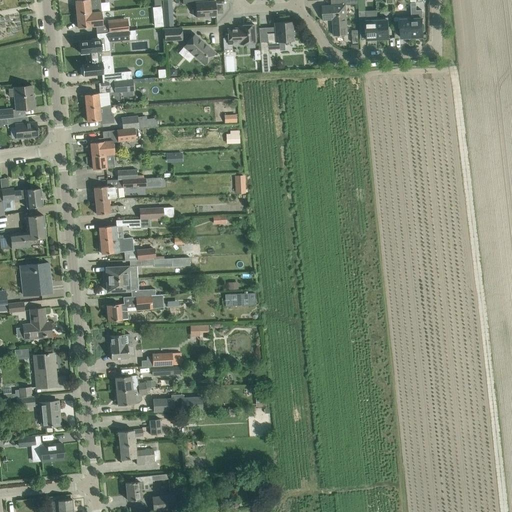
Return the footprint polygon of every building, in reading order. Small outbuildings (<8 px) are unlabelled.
[(77,0),(75,0),(76,14),(90,13),(91,13),(102,12),(100,0),(77,0)] [(171,0),(166,0),(162,0),(164,27),(173,26),(171,0)] [(182,0),(183,4),(195,3),(196,17),(206,17),(216,16),(215,1),(205,2),(193,2),(192,0),(182,0)] [(334,0),(334,5),(323,6),(324,20),(333,19),(334,35),(336,35),(338,37),(344,36),(346,34),(348,34),(346,5),(358,4),(357,0),(334,0)] [(424,36),(423,36),(422,10),(416,10),(416,3),(411,3),(411,17),(412,37),(424,37),(424,36)] [(366,39),(378,39),(377,18),(366,19),(366,11),(359,11),(360,25),(366,25),(366,39)] [(91,13),(90,13),(76,14),(78,28),(92,26),(103,25),(103,23),(102,12),(91,13)] [(412,37),(411,17),(400,17),(401,37),(400,37),(401,38),(412,37)] [(107,20),(108,33),(128,31),(127,18),(107,20)] [(388,18),(377,18),(378,39),(389,38),(388,18)] [(275,33),(266,34),(267,51),(282,50),(284,48),(284,41),(293,41),(292,22),(274,23),(275,33)] [(223,38),(223,50),(232,50),(232,44),(240,43),(240,44),(255,43),(254,24),(239,25),(239,28),(227,29),(228,38),(223,38)] [(163,28),(164,41),(182,40),(181,27),(163,28)] [(108,33),(109,41),(129,39),(128,31),(108,33)] [(184,47),(204,65),(215,52),(194,34),(184,47)] [(110,56),(110,50),(104,50),(103,39),(91,40),(82,41),(79,41),(79,44),(80,53),(85,53),(86,53),(87,58),(104,56),(110,56)] [(260,54),(262,73),(269,72),(268,53),(260,54)] [(102,74),(106,73),(104,56),(87,58),(87,63),(81,64),(82,68),(80,68),(81,76),(82,75),(82,76),(102,74)] [(131,71),(113,72),(114,81),(120,80),(131,79),(131,71)] [(131,79),(120,80),(114,81),(113,81),(114,93),(133,91),(132,79),(131,79)] [(31,86),(13,88),(16,110),(35,107),(34,99),(33,99),(31,86)] [(98,93),(84,95),(86,108),(99,107),(110,106),(108,93),(105,93),(99,94),(98,94),(98,93)] [(99,107),(86,108),(87,122),(100,120),(100,124),(113,122),(112,114),(111,114),(110,106),(99,107)] [(0,110),(0,118),(13,118),(13,117),(12,109),(0,110)] [(224,123),(236,122),(236,114),(223,114),(224,123)] [(13,118),(0,118),(0,126),(2,126),(3,125),(7,124),(7,128),(15,127),(16,138),(37,136),(36,122),(26,123),(25,116),(13,117),(13,118)] [(121,118),(122,129),(122,130),(134,128),(139,128),(137,116),(121,118)] [(122,130),(122,129),(116,130),(117,141),(135,139),(134,128),(122,130)] [(230,135),(230,143),(239,142),(239,131),(230,131),(230,135)] [(91,155),(92,156),(105,155),(112,154),(114,154),(113,137),(96,139),(97,142),(90,143),(91,150),(89,150),(90,155),(91,155)] [(182,152),(166,153),(167,162),(183,161),(182,152)] [(105,155),(92,156),(93,170),(106,168),(113,167),(112,154),(105,155)] [(116,171),(117,179),(117,180),(122,180),(145,179),(145,178),(143,178),(143,175),(137,175),(136,170),(116,171)] [(244,174),(234,174),(234,193),(245,193),(244,174)] [(145,179),(122,180),(122,188),(145,187),(145,179)] [(94,187),(95,201),(108,200),(108,199),(118,198),(117,185),(94,187)] [(13,191),(13,188),(1,190),(2,201),(26,198),(27,208),(42,206),(40,188),(13,191)] [(108,200),(95,201),(96,214),(124,212),(123,205),(117,206),(117,205),(109,206),(108,200)] [(139,209),(140,219),(164,218),(163,207),(139,209)] [(3,235),(3,237),(0,236),(0,243),(1,249),(19,247),(29,246),(29,239),(45,237),(43,215),(26,217),(27,233),(3,235)] [(140,228),(140,219),(128,220),(128,228),(140,228)] [(116,225),(99,227),(100,241),(123,238),(122,226),(116,227),(116,225)] [(123,238),(100,241),(101,254),(126,251),(126,248),(127,246),(126,238),(125,238),(123,238)] [(137,260),(141,259),(153,258),(155,258),(154,248),(136,250),(137,260)] [(189,257),(184,258),(171,258),(172,266),(190,265),(189,257)] [(28,295),(52,292),(48,263),(24,265),(26,283),(21,283),(23,295),(28,294),(28,295)] [(103,271),(103,279),(136,278),(136,271),(134,270),(134,266),(106,267),(106,271),(103,271)] [(107,291),(135,290),(134,286),(136,284),(136,278),(103,279),(104,288),(107,287),(107,291)] [(254,294),(224,296),(224,308),(254,306),(254,294)] [(143,295),(136,296),(136,309),(163,307),(162,295),(155,295),(143,295)] [(9,313),(24,311),(23,302),(8,304),(9,313)] [(107,305),(108,320),(128,319),(126,303),(120,304),(107,305)] [(51,335),(50,326),(45,327),(45,322),(44,308),(30,310),(31,325),(23,326),(24,339),(33,338),(33,337),(51,335)] [(199,332),(208,332),(208,325),(190,325),(190,337),(199,336),(199,332)] [(128,358),(127,346),(131,345),(133,343),(133,336),(129,334),(124,334),(110,336),(111,346),(110,347),(111,360),(128,358)] [(15,349),(15,358),(28,357),(28,349),(15,349)] [(152,354),(153,366),(182,364),(181,352),(172,353),(152,354)] [(53,353),(33,355),(36,387),(56,385),(54,364),(53,353)] [(151,367),(152,376),(173,375),(172,366),(151,367)] [(115,377),(116,391),(132,390),(138,389),(146,388),(145,381),(137,382),(136,375),(131,376),(115,377)] [(18,388),(19,396),(32,395),(31,387),(18,388)] [(132,390),(116,391),(118,405),(133,404),(133,403),(139,402),(142,400),(141,395),(146,394),(146,388),(138,389),(132,390)] [(257,407),(266,406),(266,396),(256,396),(257,407)] [(16,399),(17,407),(17,408),(34,406),(33,397),(16,399)] [(181,411),(202,410),(202,398),(181,399),(181,411)] [(153,399),(153,411),(174,411),(174,399),(153,399)] [(39,403),(42,427),(60,425),(58,401),(39,403)] [(194,414),(184,415),(184,421),(184,423),(194,422),(194,414)] [(149,420),(151,435),(162,434),(160,419),(149,420)] [(118,431),(119,445),(134,444),(134,436),(143,436),(142,429),(133,430),(118,431)] [(17,437),(18,445),(18,447),(35,446),(35,435),(17,437)] [(40,443),(42,461),(64,459),(62,444),(48,445),(47,442),(40,443)] [(134,444),(119,445),(121,459),(136,458),(136,465),(146,463),(154,463),(153,449),(135,451),(134,444)] [(125,482),(127,500),(141,499),(140,490),(145,489),(145,483),(152,483),(152,480),(168,479),(168,474),(135,477),(135,482),(125,482)] [(174,495),(152,497),(153,510),(175,508),(174,495)] [(56,501),(57,511),(56,511),(72,511),(72,499),(56,501)]
